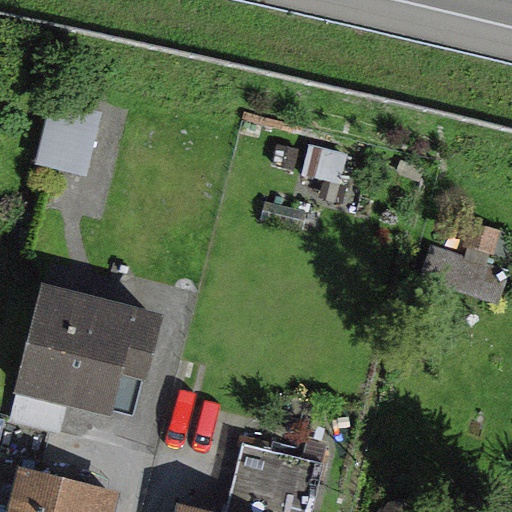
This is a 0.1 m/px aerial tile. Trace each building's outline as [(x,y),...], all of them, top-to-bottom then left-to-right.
[(48,163),(99,175),(115,112),(63,99),(48,163)] [(511,266),(441,245),(431,279),(511,303),(511,266)] [(178,312),(55,281),(27,391),(126,416),(137,373),(161,379),(178,312)] [(255,443),(244,489),(314,506),(318,507),(329,461),(255,443)] [(128,511),(134,491),(32,465),(20,511),(128,511)] [(232,510),(190,500),(187,511),(312,511),(314,506),(244,489),(237,488),(232,510)]
